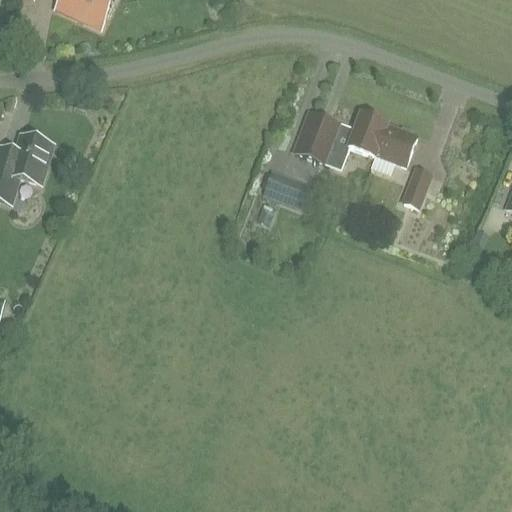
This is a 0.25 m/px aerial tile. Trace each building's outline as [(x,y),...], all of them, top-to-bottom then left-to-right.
[(103,33),(116,5),(105,0),(63,0),(58,13),(103,33)] [(387,135),(388,130),(389,128),(362,118),(356,136),(342,131),(342,130),(311,119),(296,159),(328,170),(335,151),(350,157),(351,152),(377,162),(378,160),(385,138),(389,139),(390,136),(387,135)] [(385,138),(378,160),(409,171),(419,141),(414,139),(414,134),(404,131),(401,134),(388,130),(387,135),(390,136),(389,139),(385,138)] [(16,163),(0,158),(0,204),(12,208),(20,183),(42,189),(54,150),(23,141),(16,163)] [(419,215),(433,179),(414,172),(401,208),(419,215)] [(308,218),(317,196),(274,179),(266,202),(308,218)] [(479,264),(489,240),(477,235),(467,259),(479,264)]
